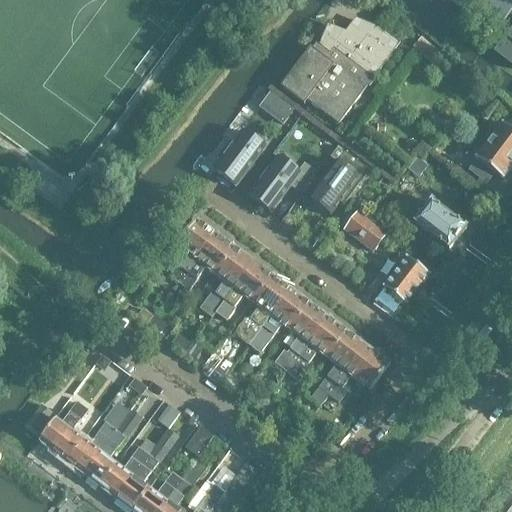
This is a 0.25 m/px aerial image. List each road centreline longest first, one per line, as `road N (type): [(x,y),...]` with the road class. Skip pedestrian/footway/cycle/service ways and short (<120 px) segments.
road 1 (unclassified): [(316,495),(112,349),(126,329),(333,477)]
road 2 (unclassified): [(440,366),(205,193)]
road 3 (residential): [(492,391),(365,511)]
road 4 (residential): [(333,477),(440,366)]
road 5 (unclassified): [(410,511),(484,415),(492,391)]
